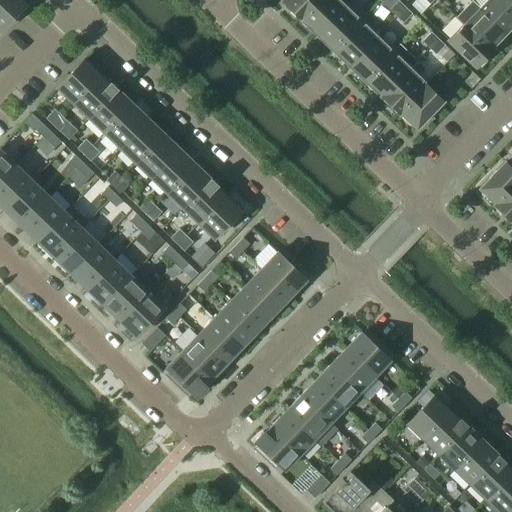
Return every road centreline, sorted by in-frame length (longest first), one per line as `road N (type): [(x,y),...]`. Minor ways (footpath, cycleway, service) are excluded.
road 1 (residential): [(79,4),(355,277)]
road 2 (residential): [(417,200),(212,2)]
road 3 (residential): [(200,433),(181,425),(0,251)]
road 4 (residential): [(200,433),(355,277)]
road 5 (residential): [(355,277),(511,416)]
road 6 (residential): [(417,200),(511,101)]
road 7 (residential): [(511,291),(424,206)]
